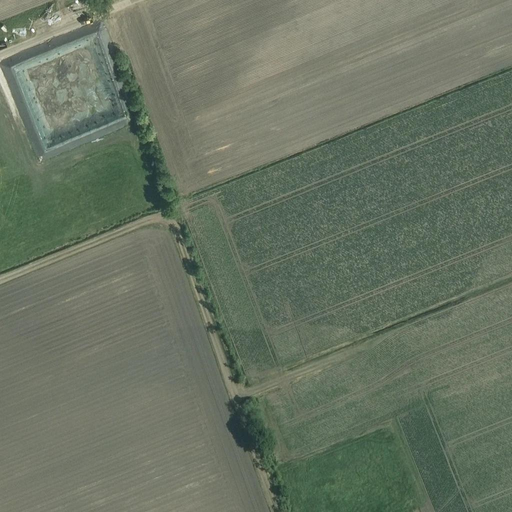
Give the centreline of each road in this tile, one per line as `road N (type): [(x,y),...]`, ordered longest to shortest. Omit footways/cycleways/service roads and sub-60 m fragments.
road 1 (track): [(236,396),(169,213),(0,282)]
road 2 (track): [(236,396),(361,346)]
road 3 (track): [(278,511),(236,396)]
